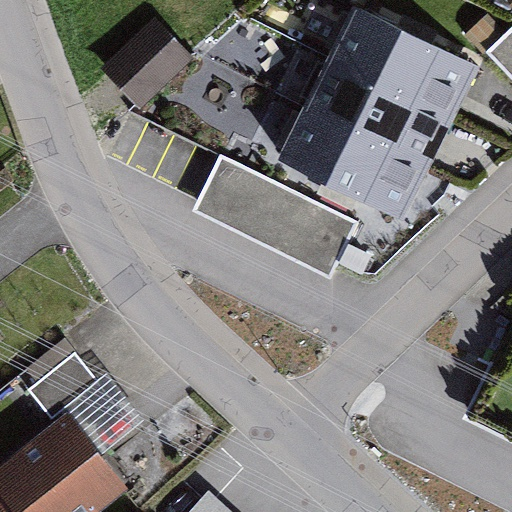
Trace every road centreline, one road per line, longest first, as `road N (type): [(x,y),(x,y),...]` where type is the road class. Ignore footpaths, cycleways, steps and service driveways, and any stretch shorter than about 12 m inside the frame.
road 1 (unclassified): [(297,416),(123,219),(23,0)]
road 2 (residential): [(297,416),(511,214)]
road 3 (unclassified): [(396,511),(297,416)]
